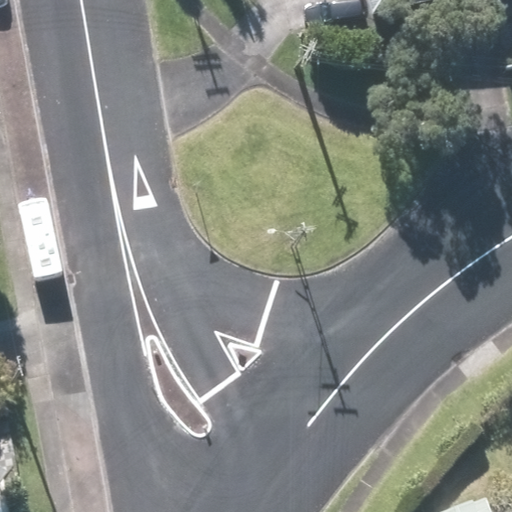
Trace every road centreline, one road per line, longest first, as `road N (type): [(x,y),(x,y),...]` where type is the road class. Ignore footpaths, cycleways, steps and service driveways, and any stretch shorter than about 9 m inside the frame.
road 1 (residential): [(83,0),(147,344),(235,493)]
road 2 (unclassified): [(511,236),(350,356),(235,493)]
